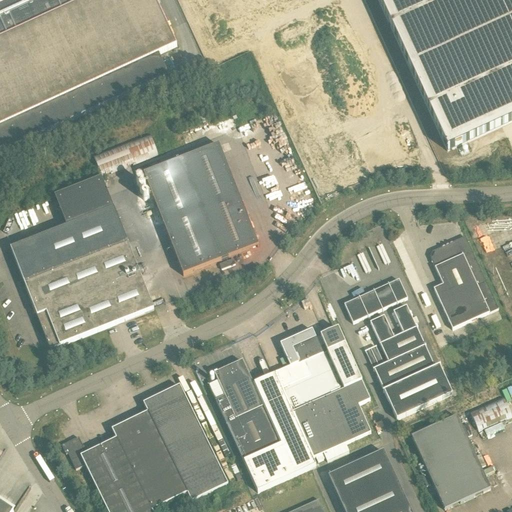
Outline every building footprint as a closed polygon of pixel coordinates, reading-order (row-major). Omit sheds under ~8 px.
[(0,0),(0,154),(169,77),(159,55),(178,47),(156,0),(0,0)] [(193,0),(214,45),(215,47),(217,46),(308,4),(311,3),(309,0),(309,1),(309,0),(308,0),(193,0)] [(511,0),(378,0),(448,153),(511,123),(511,0)] [(150,135),(94,157),(102,178),(158,157),(150,135)] [(219,146),(144,176),(184,277),(259,248),(219,146)] [(60,348),(154,311),(114,210),(11,250),(51,352),(61,348),(60,348)] [(499,311),(486,284),(466,238),(434,253),(435,254),(433,260),(431,260),(443,287),(434,291),(453,332),(499,311)] [(353,326),(408,301),(399,282),(345,307),(353,326)] [(440,368),(434,371),(405,308),(393,314),(403,336),(394,340),(384,318),(370,324),(389,365),(385,367),(376,348),(366,353),(384,393),(397,421),(453,396),(440,368)] [(281,346),(291,370),(277,377),(293,413),(293,414),(314,460),(371,434),(359,407),(371,402),(339,330),(321,338),(328,353),(323,355),(313,331),(293,340),(294,342),(291,343),(290,342),(281,346)] [(243,363),(215,375),(225,398),(216,402),(244,463),(281,446),(243,363)] [(316,468),(275,377),(255,386),(282,446),(244,464),(258,494),(316,468)] [(188,496),(192,504),(228,486),(180,387),(144,405),(148,414),(188,496)] [(479,434),(511,418),(511,416),(504,401),(471,416),(479,434)] [(153,511),(188,496),(148,414),(112,432),(117,441),(151,511),(153,511)] [(457,418),(412,439),(445,511),(491,491),(457,418)] [(151,511),(117,441),(87,455),(79,439),(62,447),(67,456),(68,456),(76,472),(86,467),(107,511),(151,511)] [(410,511),(396,480),(384,453),(366,461),(329,478),(344,511),(410,511)] [(324,511),(320,501),(295,511),(324,511)]
